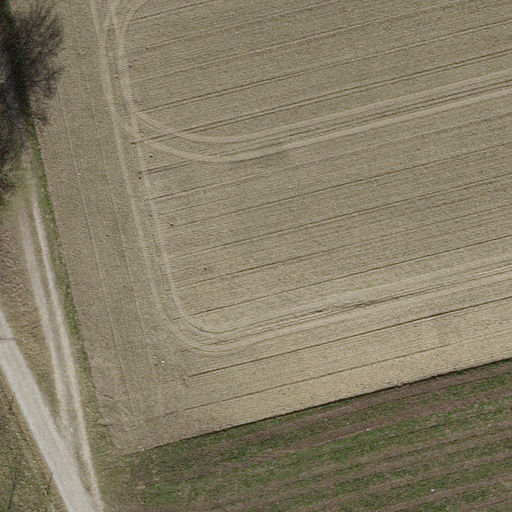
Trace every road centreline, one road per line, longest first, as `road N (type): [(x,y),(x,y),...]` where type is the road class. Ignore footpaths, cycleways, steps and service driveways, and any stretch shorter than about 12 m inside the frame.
road 1 (track): [(0,120),(60,339),(76,502)]
road 2 (track): [(80,511),(0,323)]
